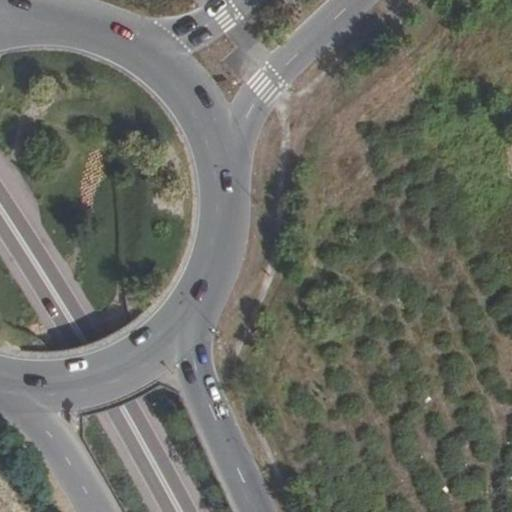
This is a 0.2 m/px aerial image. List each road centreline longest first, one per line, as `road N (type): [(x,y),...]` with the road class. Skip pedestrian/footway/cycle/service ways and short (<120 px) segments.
road 1 (primary): [(188,511),(0,192)]
road 2 (primary): [(0,223),(165,511)]
road 3 (primary): [(220,167),(261,87),(351,0)]
road 4 (primary): [(256,511),(201,387),(184,318)]
road 5 (primary): [(15,387),(106,376),(147,354),(184,318)]
road 6 (primary): [(184,318),(221,237),(220,167)]
road 7 (primary): [(220,167),(196,105),(133,44)]
road 8 (primary): [(15,387),(100,511)]
